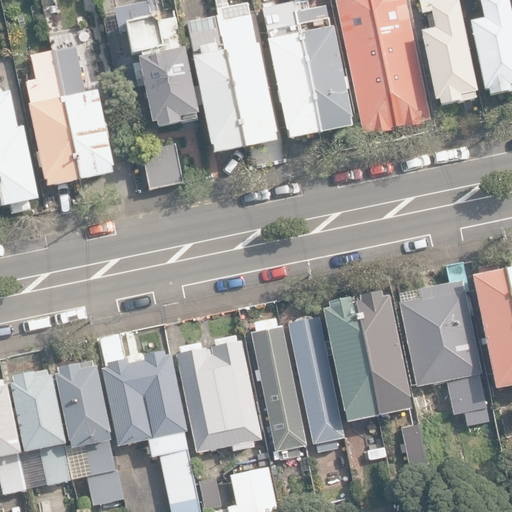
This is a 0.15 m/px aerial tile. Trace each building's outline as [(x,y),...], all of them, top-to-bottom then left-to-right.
[(389,130),(396,128),(369,0),(334,0),(362,138),(389,132),(389,130)] [(369,0),(396,128),(404,127),(405,129),(421,126),(420,123),(429,121),(404,0),(369,0)] [(438,102),(439,108),(473,101),(472,95),(475,94),(455,0),(418,0),(422,16),(430,14),(434,32),(420,34),(435,103),(438,102)] [(487,92),(488,98),(511,93),(511,28),(506,0),(477,0),(483,22),(469,25),(483,93),(487,92)] [(157,123),(158,129),(180,124),(179,120),(198,116),(176,18),(161,22),(160,15),(151,16),(148,2),(114,10),(119,33),(127,32),(132,57),(140,55),(142,60),(138,61),(152,124),(157,123)] [(320,135),(294,13),(291,14),(289,2),(262,8),(270,42),(266,42),(288,142),(320,135)] [(326,6),(294,13),(320,135),(350,129),(349,121),(351,120),(326,6)] [(187,23),(212,156),(274,145),(250,16),(219,21),(218,17),(187,23)] [(111,168),(113,168),(97,93),(84,95),(80,76),(90,73),(87,61),(78,63),(75,48),(53,52),(80,181),(112,174),(111,168)] [(80,181),(53,52),(30,57),(36,81),(26,83),(31,107),(29,107),(45,183),(47,182),(48,188),(80,181)] [(0,195),(3,208),(38,201),(24,129),(18,130),(11,94),(3,96),(1,86),(0,86),(0,195)] [(131,163),(140,160),(134,141),(125,143),(131,163)] [(143,152),(151,191),(182,184),(175,146),(143,152)] [(471,279),(495,391),(511,387),(511,261),(508,263),(509,270),(498,272),(497,265),(477,269),(479,277),(471,279)] [(398,304),(416,389),(446,382),(453,416),(463,414),(466,427),(488,423),(479,376),(482,375),(465,293),(469,292),(463,263),(445,267),(449,284),(418,290),(420,299),(398,304)] [(347,424),(412,410),(388,298),(381,299),(380,293),(358,297),(360,304),(351,306),(349,299),(328,304),(330,310),(323,312),(347,424)] [(257,331),(251,333),(277,460),(303,455),(302,447),(307,446),(283,326),(278,327),(276,318),(255,322),(257,331)] [(288,325),(313,446),(317,445),(318,453),(339,449),(337,440),(343,439),(318,318),(311,320),(311,318),(294,321),(294,324),(288,325)] [(102,370),(118,448),(149,441),(152,458),(160,456),(171,511),(200,511),(184,433),(187,432),(171,355),(164,357),(163,352),(143,356),(144,362),(129,365),(128,360),(125,360),(120,334),(99,338),(106,370),(102,370)] [(176,356),(196,454),(232,447),(233,452),(254,448),(253,442),(262,441),(241,342),(237,343),(235,337),(214,342),(215,347),(210,348),(211,350),(206,351),(206,348),(201,349),(200,345),(179,349),(180,355),(176,356)] [(80,448),(93,506),(123,500),(110,441),(113,441),(96,368),(95,368),(93,361),(57,369),(59,375),(55,376),(72,450),(80,448)] [(40,451),(48,487),(71,482),(64,446),(66,446),(51,377),(36,380),(35,374),(13,378),(14,384),(10,385),(24,454),(40,451)] [(0,479),(3,495),(27,490),(6,387),(0,387),(0,479)] [(401,429),(411,475),(428,471),(418,425),(401,429)] [(271,462),(267,442),(258,444),(262,464),(271,462)] [(370,460),(386,457),(384,448),(369,451),(370,460)] [(276,511),(268,468),(231,475),(236,506),(228,507),(228,511),(276,511)] [(199,484),(202,500),(216,498),(213,481),(199,484)]
